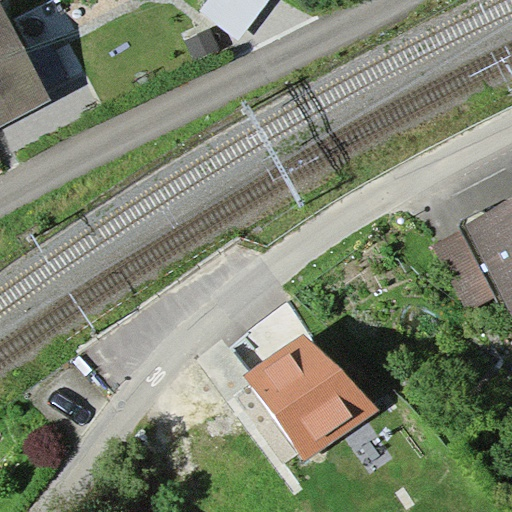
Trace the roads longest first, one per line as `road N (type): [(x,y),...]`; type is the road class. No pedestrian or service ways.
road 1 (residential): [(46,511),(118,412),(216,313),(308,240),(511,127)]
road 2 (residential): [(404,0),(65,172),(0,217)]
